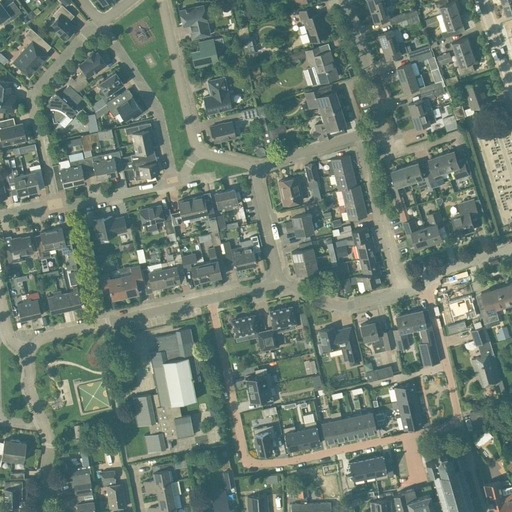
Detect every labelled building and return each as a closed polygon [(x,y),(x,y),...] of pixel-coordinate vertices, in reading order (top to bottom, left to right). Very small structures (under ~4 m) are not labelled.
[(367,0),(371,11),(385,7),(392,4),(391,0),(367,0)] [(442,14),(444,19),(459,14),(455,2),(449,4),(447,0),(438,0),(435,1),(438,8),(440,7),(442,14)] [(21,12),(13,2),(4,8),(0,3),(0,21),(12,13),(15,17),(21,12)] [(221,9),(223,12),(227,12),(230,10),(230,6),(228,3),(224,3),(221,5),(221,9)] [(71,13),(62,5),(53,15),(56,18),(49,26),(65,40),(67,38),(68,38),(71,35),(71,33),(75,28),(66,20),(71,13)] [(210,35),(203,5),(180,11),(183,26),(189,25),(192,39),(210,35)] [(303,19),(307,33),(299,35),(302,43),(310,40),(310,41),(326,36),(324,27),(322,28),(317,14),(314,15),(311,6),(298,11),(301,20),(303,19)] [(385,7),(371,11),(375,24),(389,19),(388,15),(385,7)] [(246,9),(240,12),(242,18),(248,15),(246,9)] [(405,13),(407,20),(419,16),(417,10),(405,13)] [(459,14),(444,19),(447,30),(442,31),(442,32),(444,38),(460,33),(459,27),(463,26),(459,14)] [(420,21),(419,16),(407,20),(409,25),(420,21)] [(422,21),(423,26),(439,21),(437,16),(422,21)] [(439,21),(423,26),(425,30),(440,25),(439,21)] [(247,38),(244,27),(238,29),(240,39),(245,38),(246,44),(243,45),(245,53),(248,52),(249,53),(257,51),(253,36),(247,38)] [(42,39),(31,28),(25,35),(32,41),(20,54),(23,57),(16,65),(29,76),(37,68),(35,66),(46,54),(37,45),(42,39)] [(379,35),(383,47),(404,40),(400,28),(393,30),(379,35)] [(224,44),(223,37),(199,42),(201,49),(192,51),(196,67),(216,62),(214,53),(219,52),(222,50),(223,47),(224,45),(224,44)] [(457,55),(471,50),(467,38),(453,44),(457,55)] [(404,40),(383,47),(387,59),(412,51),(410,45),(406,46),(404,40)] [(418,49),(420,55),(431,51),(429,45),(418,49)] [(306,51),(311,66),(307,67),(312,85),(336,77),(328,52),(320,54),(318,47),(306,51)] [(306,57),(303,50),(284,55),(286,63),(306,57)] [(471,50),(457,55),(461,67),(458,68),(461,76),(475,71),(472,63),(476,62),(471,50)] [(431,51),(420,55),(421,60),(433,56),(431,51)] [(68,85),(76,92),(89,83),(85,78),(106,65),(97,52),(95,54),(94,52),(85,58),(87,60),(79,65),(83,70),(74,80),(71,77),(66,83),(67,83),(68,85)] [(437,56),(439,61),(451,57),(449,52),(437,56)] [(452,61),(451,57),(439,61),(437,61),(438,66),(452,61)] [(397,68),(401,81),(420,75),(416,62),(397,68)] [(123,83),(115,72),(98,83),(102,88),(100,89),(99,93),(106,103),(120,93),(116,88),(123,83)] [(420,75),(401,81),(405,92),(424,86),(420,74),(420,75)] [(459,82),(457,75),(445,79),(447,86),(459,82)] [(224,77),(208,81),(210,90),(211,89),(213,95),(203,97),(207,113),(231,108),(227,91),(224,77)] [(13,81),(0,80),(0,110),(13,111),(14,100),(11,100),(13,81)] [(430,84),(432,90),(444,87),(442,80),(430,84)] [(491,104),(483,81),(464,87),(472,110),(491,104)] [(68,85),(62,91),(63,92),(60,96),(56,92),(48,100),(49,103),(48,104),(47,105),(47,106),(47,107),(47,108),(47,109),(48,109),(49,110),(50,110),(53,123),(57,122),(59,123),(67,114),(70,117),(76,110),(68,103),(71,99),(76,104),(82,97),(76,92),(68,85)] [(444,87),(432,90),(434,95),(434,96),(445,93),(444,87)] [(318,105),(321,114),(339,108),(334,92),(319,97),(317,90),(305,94),(309,108),(318,105)] [(142,112),(131,96),(124,101),(119,95),(95,111),(96,118),(109,110),(110,111),(117,107),(125,119),(131,115),(131,117),(133,116),(134,117),(136,115),(137,117),(142,113),(141,112),(142,112)] [(408,104),(413,116),(427,112),(427,111),(423,100),(408,104)] [(464,115),(460,104),(453,107),(457,118),(464,115)] [(266,105),(256,108),(258,119),(266,117),(268,114),(266,105)] [(243,119),(257,116),(255,108),(241,111),(243,119)] [(344,125),(339,108),(321,114),(324,123),(315,126),(317,131),(312,132),(314,138),(318,136),(320,140),(332,136),(330,129),(344,125)] [(427,112),(413,116),(417,129),(437,122),(433,110),(427,112)] [(95,122),(94,114),(85,116),(87,124),(95,122)] [(457,121),(454,115),(443,118),(445,125),(457,121)] [(22,123),(6,127),(5,127),(4,120),(0,120),(0,133),(3,145),(26,139),(25,137),(27,135),(26,130),(23,130),(22,123)] [(235,137),(231,122),(210,127),(212,135),(211,135),(212,136),(213,136),(214,142),(235,137)] [(134,143),(150,140),(148,129),(139,131),(138,125),(125,128),(126,135),(131,133),(134,143)] [(270,143),(267,130),(261,131),(265,144),(270,143)] [(80,135),(84,150),(91,148),(88,133),(80,135)] [(150,140),(134,143),(136,153),(130,155),(132,161),(145,158),(144,152),(153,151),(150,140)] [(255,152),(256,154),(258,156),(265,155),(264,148),(261,146),(259,147),(255,152)] [(102,154),(107,176),(117,174),(115,165),(121,163),(119,150),(102,154)] [(442,155),(447,172),(453,170),(457,179),(468,176),(463,162),(458,164),(454,151),(442,155)] [(96,179),(107,176),(102,154),(85,158),(88,171),(94,170),(96,179)] [(441,173),(447,172),(442,155),(430,159),(434,172),(430,173),(434,187),(445,184),(441,173)] [(334,175),(335,176),(352,172),(348,156),(331,160),(333,171),(334,175)] [(69,161),(74,183),(84,181),(82,172),(88,171),(85,158),(69,161)] [(132,161),(122,163),(123,170),(127,169),(130,180),(141,178),(141,177),(157,173),(155,162),(146,164),(145,158),(132,161)] [(69,161),(69,159),(58,161),(59,164),(52,165),(55,178),(61,177),(63,186),(74,183),(69,161)] [(320,186),(319,179),(315,162),(304,165),(308,182),(308,181),(310,188),(312,188),(315,201),(321,200),(318,186),(320,186)] [(406,167),(411,183),(417,180),(421,190),(432,186),(428,176),(423,177),(418,163),(406,167)] [(24,174),(28,192),(39,189),(37,179),(43,177),(40,164),(29,166),(31,172),(24,174)] [(411,183),(406,167),(393,171),(398,186),(392,187),(396,198),(407,194),(404,185),(411,183)] [(6,171),(9,184),(15,183),(18,194),(28,192),(24,174),(18,175),(17,169),(13,170),(12,168),(6,169),(6,171)] [(9,184),(6,171),(0,172),(0,198),(6,197),(3,185),(9,184)] [(352,172),(335,176),(338,191),(358,186),(355,187),(352,172)] [(302,200),(297,177),(278,181),(283,205),(302,200)] [(345,206),(362,202),(358,186),(338,191),(339,192),(341,191),(345,206)] [(234,188),(223,190),(228,209),(232,208),(231,205),(237,204),(236,199),(234,191),(234,188)] [(228,209),(223,190),(213,193),(217,208),(223,207),(224,210),(228,209)] [(190,198),(195,220),(215,215),(212,202),(205,203),(203,195),(190,198)] [(195,220),(190,198),(178,201),(180,211),(171,213),(173,225),(180,223),(179,218),(182,218),(189,217),(190,221),(195,220)] [(478,198),(473,200),(459,204),(462,213),(453,216),(459,234),(474,229),(471,220),(479,218),(483,213),(478,198)] [(362,202),(345,206),(348,221),(366,217),(362,202)] [(163,219),(160,205),(139,210),(143,224),(145,232),(159,229),(157,221),(163,219)] [(425,228),(430,243),(442,239),(439,228),(445,226),(440,211),(428,215),(431,226),(425,228)] [(285,223),(286,227),(311,222),(309,212),(291,216),(292,221),(285,223)] [(217,216),(220,228),(226,227),(223,215),(217,216)] [(112,216),(93,220),(95,231),(96,231),(98,238),(116,234),(116,233),(126,230),(123,217),(113,219),(112,216)] [(175,232),(172,219),(164,221),(167,234),(168,233),(170,241),(176,240),(174,232),(175,232)] [(418,247),(430,243),(425,228),(419,230),(416,219),(403,223),(408,237),(414,235),(418,247)] [(311,222),(286,227),(287,232),(294,230),(295,236),(301,235),(309,233),(313,232),(311,222)] [(61,227),(51,230),(55,248),(61,246),(62,254),(67,253),(70,264),(76,263),(71,241),(65,243),(61,227)] [(355,244),(356,246),(372,242),(370,235),(367,236),(366,229),(350,232),(352,238),(336,241),(337,246),(353,243),(353,244),(355,244)] [(43,246),(37,247),(40,259),(51,257),(49,249),(55,248),(51,230),(40,232),(43,246)] [(221,244),(218,231),(215,232),(210,233),(213,245),(221,244)] [(241,246),(245,266),(256,263),(254,252),(260,251),(256,234),(250,236),(250,239),(240,241),(241,246)] [(31,244),(29,236),(16,239),(16,238),(11,239),(13,246),(5,247),(9,263),(25,259),(24,254),(33,252),(32,250),(34,249),(33,244),(31,244)] [(134,241),(127,243),(128,251),(136,249),(134,241)] [(235,268),(245,266),(241,246),(230,249),(229,241),(222,242),(225,255),(232,254),(235,268)] [(314,254),(311,241),(298,244),(300,250),(291,251),(297,275),(318,270),(316,263),(315,263),(313,254),(314,254)] [(356,246),(359,260),(373,257),(371,248),(373,247),(372,242),(356,246)] [(210,261),(203,263),(207,278),(220,275),(213,247),(207,248),(210,261)] [(345,255),(343,247),(336,248),(338,257),(345,255)] [(174,259),(161,263),(166,286),(179,283),(177,275),(185,273),(184,269),(181,256),(180,253),(177,254),(174,259)] [(207,278),(203,263),(197,264),(194,253),(181,256),(184,269),(191,267),(194,281),(207,278)] [(359,260),(363,274),(363,276),(379,273),(378,266),(375,266),(373,257),(359,260)] [(152,289),(166,286),(161,263),(148,266),(148,267),(141,269),(142,277),(144,282),(150,281),(152,289)] [(121,275),(125,295),(139,292),(136,278),(142,277),(141,269),(140,265),(130,267),(131,273),(121,275)] [(12,278),(20,276),(18,269),(11,270),(12,278)] [(71,284),(79,283),(76,271),(69,273),(71,284)] [(112,299),(125,295),(121,275),(110,278),(109,272),(98,274),(101,286),(109,284),(112,299)] [(363,276),(363,274),(343,279),(344,283),(341,283),(340,289),(345,288),(346,292),(352,290),(351,285),(357,283),(357,281),(362,280),(364,290),(379,286),(378,278),(380,277),(379,273),(363,276)] [(500,289),(505,306),(511,303),(511,283),(508,285),(509,286),(500,289)] [(67,293),(71,308),(81,306),(76,288),(72,289),(73,291),(67,293)] [(496,309),(505,306),(500,289),(491,292),(490,290),(483,293),(487,307),(480,309),(485,324),(500,320),(496,309)] [(61,310),(71,308),(67,293),(61,294),(60,291),(57,292),(61,310)] [(61,310),(57,292),(52,293),(53,296),(47,297),(51,313),(61,310)] [(26,298),(31,317),(41,315),(37,299),(31,300),(30,297),(26,298)] [(462,299),(449,303),(453,315),(466,312),(468,318),(477,315),(473,301),(471,302),(469,297),(465,298),(463,299),(462,298),(462,299)] [(26,298),(23,299),(22,299),(23,302),(17,303),(20,320),(31,317),(26,298)] [(291,305),(269,311),(273,327),(284,324),(285,330),(296,327),(291,305)] [(422,311),(409,314),(413,329),(419,328),(422,342),(418,343),(423,366),(440,362),(431,321),(425,323),(422,311)] [(413,329),(409,314),(396,317),(399,329),(393,330),(397,349),(410,346),(406,331),(413,329)] [(254,315),(232,320),(236,340),(246,338),(245,333),(258,331),(254,315)] [(483,326),(480,320),(474,322),(476,329),(470,331),(476,345),(478,345),(482,357),(472,360),(480,387),(501,381),(492,354),(494,353),(485,325),(483,326)] [(378,338),(374,322),(361,325),(364,341),(372,340),(373,346),(384,343),(386,350),(395,347),(391,331),(382,333),(383,337),(378,338)] [(496,334),(498,341),(510,337),(506,326),(498,329),(499,333),(496,334)] [(334,331),(333,327),(319,330),(322,342),(318,343),(320,352),(346,346),(350,364),(359,362),(350,327),(334,331)] [(194,434),(190,414),(182,416),(179,402),(196,399),(193,381),(200,380),(190,328),(176,331),(176,333),(156,337),(159,351),(151,352),(159,393),(151,394),(132,397),(138,425),(148,423),(151,434),(144,435),(147,452),(165,448),(167,449),(170,448),(171,447),(170,442),(169,441),(169,439),(194,434)] [(274,329),(266,331),(270,348),(278,346),(274,329)] [(266,331),(257,333),(262,350),(270,348),(266,331)] [(363,365),(365,372),(373,370),(371,362),(363,365)] [(266,367),(254,369),(255,375),(267,372),(266,367)] [(367,382),(379,378),(377,369),(373,370),(365,372),(367,382)] [(255,375),(245,377),(248,389),(270,385),(272,385),(269,372),(267,372),(255,375)] [(313,382),(321,381),(319,374),(311,376),(313,382)] [(413,382),(394,386),(397,401),(417,396),(413,382)] [(270,385),(248,389),(250,402),(261,399),(272,397),(270,385)] [(417,396),(397,401),(400,415),(420,410),(417,396)] [(272,397),(261,399),(262,405),(274,403),(272,397)] [(420,410),(400,415),(403,429),(423,425),(420,410)] [(484,426),(480,410),(470,412),(474,429),(484,426)] [(372,412),(362,414),(366,433),(376,431),(372,412)] [(362,414),(352,416),(356,435),(366,433),(362,414)] [(352,416),(341,418),(346,438),(356,435),(352,416)] [(341,418),(331,420),(335,440),(346,438),(341,418)] [(315,420),(304,423),(305,427),(309,445),(320,443),(315,420)] [(335,440),(331,420),(321,423),(325,442),(335,440)] [(272,424),(266,425),(269,437),(275,436),(272,424)] [(266,425),(253,428),(255,440),(254,441),(255,447),(257,447),(258,454),(272,451),(269,437),(266,425)] [(294,425),(283,427),(287,450),(299,447),(295,429),(294,425)] [(295,429),(299,447),(309,445),(305,427),(295,429)] [(478,447),(492,436),(487,430),(473,441),(478,447)] [(7,442),(3,441),(1,455),(0,454),(0,465),(1,460),(12,461),(15,439),(12,439),(7,442)] [(19,440),(15,439),(12,461),(22,462),(24,444),(21,444),(19,440)] [(211,453),(220,451),(227,450),(226,444),(210,447),(211,453)] [(89,465),(86,449),(80,450),(83,466),(89,465)] [(432,504),(434,511),(467,511),(467,510),(466,510),(472,508),(470,499),(472,499),(471,497),(470,498),(468,491),(470,491),(468,482),(465,483),(464,476),(465,476),(465,474),(463,475),(461,467),(465,466),(464,465),(463,461),(461,455),(461,454),(459,455),(454,456),(453,456),(451,455),(450,457),(445,455),(446,452),(444,452),(444,455),(440,456),(438,454),(437,455),(439,457),(436,461),(433,461),(434,462),(432,462),(432,463),(427,464),(425,464),(425,465),(426,465),(429,475),(428,475),(429,477),(432,476),(434,483),(432,484),(433,485),(434,485),(436,491),(434,491),(437,501),(438,500),(439,502),(432,504)] [(383,454),(371,456),(375,474),(374,474),(375,479),(393,475),(391,464),(385,465),(383,454)] [(371,456),(360,459),(364,477),(374,474),(375,474),(371,456)] [(351,474),(345,476),(348,487),(354,486),(353,479),(364,477),(360,459),(348,461),(351,474)] [(185,460),(173,462),(174,469),(186,467),(185,460)] [(144,482),(145,487),(171,482),(168,470),(174,469),(173,462),(159,465),(160,471),(153,472),(154,480),(144,482)] [(73,481),(90,478),(89,473),(91,472),(89,464),(89,465),(83,466),(71,467),(73,481)] [(116,485),(114,470),(101,471),(103,487),(106,486),(109,510),(125,507),(121,484),(116,485)] [(236,485),(232,470),(223,472),(226,487),(236,485)] [(94,511),(90,478),(73,481),(76,496),(78,503),(77,504),(78,511),(94,511)] [(297,482),(298,498),(301,497),(306,497),(308,496),(306,480),(297,482)] [(511,511),(511,491),(503,494),(499,480),(483,484),(487,500),(492,499),(495,511),(511,511)] [(22,481),(4,482),(5,507),(18,506),(18,489),(22,489),(22,481)] [(158,498),(173,495),(171,482),(145,487),(146,492),(156,491),(158,498)] [(228,505),(225,490),(211,493),(214,510),(210,511),(232,511),(231,504),(228,505)] [(434,511),(432,504),(430,494),(416,498),(414,490),(393,496),(397,511),(434,511)] [(149,511),(156,511),(176,509),(173,495),(158,498),(159,506),(149,508),(149,511)] [(267,511),(266,495),(247,497),(248,511),(267,511)] [(306,497),(301,497),(301,504),(290,505),(290,511),(331,511),(330,503),(306,504),(306,497)] [(391,511),(390,500),(370,502),(370,511),(391,511)]
